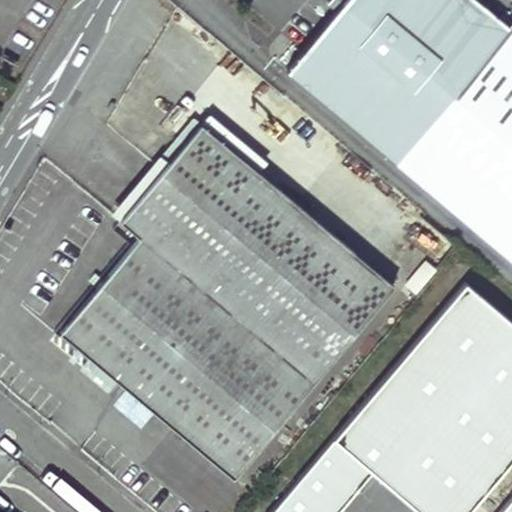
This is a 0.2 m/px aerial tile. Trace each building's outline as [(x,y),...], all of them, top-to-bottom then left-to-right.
[(391,164),(504,28),(469,0),(324,0),(321,5),(329,12),(280,71),(391,164)] [(511,35),(504,28),(391,164),(511,264),(511,35)] [(106,224),(192,122),(185,116),(99,218),(106,224)] [(384,283),(192,122),(106,224),(122,238),(45,330),(221,477),(384,283)] [(466,511),(511,457),(511,325),(459,281),(266,511),(332,511),(348,494),(367,470),(388,488),(416,511),(466,511)] [(511,511),(511,457),(466,511),(511,511)]
